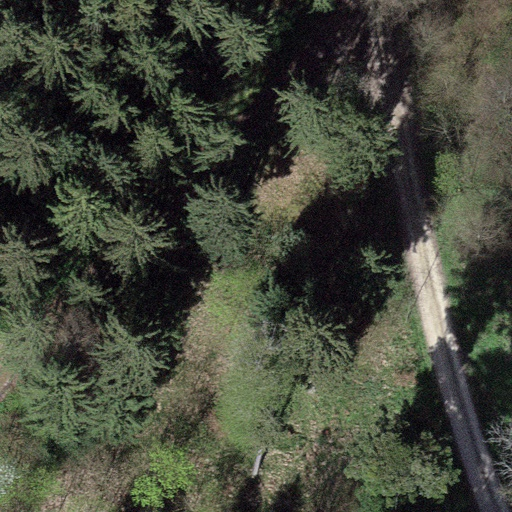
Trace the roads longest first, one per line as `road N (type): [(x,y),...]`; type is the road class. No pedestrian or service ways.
road 1 (track): [(368,11),(0,380)]
road 2 (track): [(487,511),(442,374),(368,11)]
